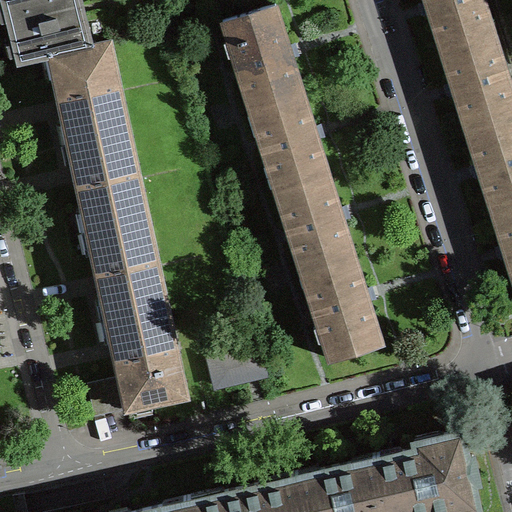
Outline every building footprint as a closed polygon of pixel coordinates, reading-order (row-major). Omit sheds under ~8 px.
[(81,0),(10,0),(9,0),(12,12),(7,13),(10,23),(19,59),(50,52),(92,42),(81,0)] [(426,0),(441,47),(488,32),(480,7),(486,5),(484,0),(426,0)] [(249,79),(257,105),(303,90),(284,28),(275,2),(223,19),(229,39),(236,38),(240,49),(233,53),(243,82),(249,79)] [(488,32),(441,47),(448,66),(467,127),(511,113),(511,109),(505,88),(511,86),(502,55),(495,57),(488,32)] [(69,140),(129,127),(110,38),(92,42),(50,52),(57,83),(69,140)] [(303,90),(257,105),(265,130),(259,132),(268,163),(275,160),(283,186),(329,171),(311,115),(304,91),(303,90)] [(493,209),(511,202),(511,113),(467,127),(474,148),(493,209)] [(129,127),(69,140),(79,188),(88,228),(148,215),(129,127)] [(301,242),(309,267),(355,252),(336,193),(329,171),(283,186),(291,211),(284,213),(294,244),(301,242)] [(511,202),(493,209),(498,224),(511,269),(511,202)] [(95,259),(107,315),(167,302),(148,216),(148,215),(88,228),(95,259)] [(355,252),(309,267),(317,292),(310,294),(319,323),(326,323),(330,333),(323,337),(330,357),(383,341),(361,273),(355,252)] [(167,302),(107,315),(114,348),(120,374),(87,382),(94,411),(187,391),(168,303),(167,302)] [(259,345),(209,357),(216,384),(226,382),(265,373),(259,345)] [(379,460),(390,511),(447,511),(479,505),(473,478),(478,477),(472,453),(468,454),(462,427),(441,432),(443,439),(402,448),(403,455),(379,460)] [(320,467),(321,473),(297,479),(304,511),(390,511),(379,460),(354,465),(353,459),(320,467)] [(304,511),(297,479),(261,487),(260,480),(224,489),(225,495),(190,503),(191,511),(304,511)] [(191,511),(190,503),(165,509),(164,502),(130,510),(130,511),(191,511)]
